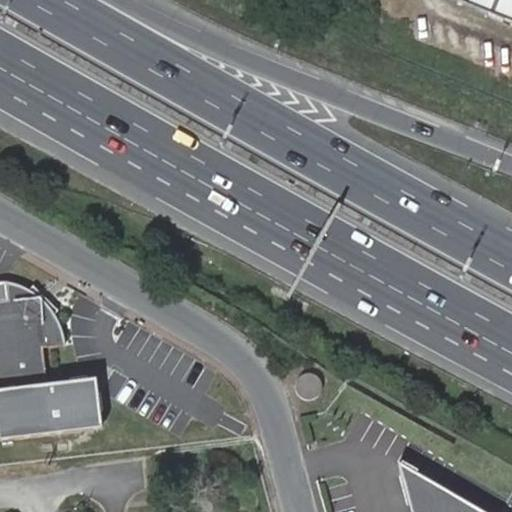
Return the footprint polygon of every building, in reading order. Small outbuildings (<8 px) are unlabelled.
[(511,0),(476,0),(511,14),(511,0)] [(0,392),(49,388),(45,350),(67,347),(65,339),(61,328),(55,315),(44,302),(32,293),(22,288),(14,286),(6,284),(0,285),(0,392)] [(296,383),(295,388),(295,389),(296,393),(299,397),(304,400),(309,400),(314,398),(317,395),(319,390),(320,387),(318,382),(316,378),(312,376),(307,375),(302,376),(298,379),(296,383)] [(0,392),(0,426),(2,445),(106,433),(99,384),(49,388),(0,392)] [(457,500),(459,501),(398,466),(410,511),(420,511),(422,510),(429,503),(433,501),(443,498),(452,499),(454,499),(457,500)] [(479,511),(461,502),(459,501),(457,500),(454,499),(452,499),(443,498),(433,501),(429,503),(422,510),(420,511),(479,511)]
